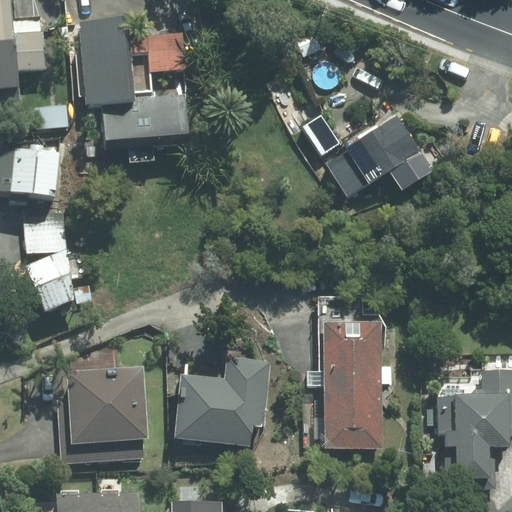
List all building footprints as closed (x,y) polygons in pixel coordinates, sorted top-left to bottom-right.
[(5,0),(0,0),(0,63),(2,64),(3,74),(37,71),(34,34),(8,36),(5,0)] [(102,104),(106,152),(183,146),(180,99),(124,103),(121,55),(140,54),(142,74),(179,72),(176,36),(120,40),(118,19),(78,22),(84,105),(102,104)] [(316,33),(296,45),(306,62),(326,50),(316,33)] [(317,166),(336,199),(411,155),(389,118),(333,151),(336,155),(317,166)] [(0,151),(0,195),(39,200),(44,156),(0,151)] [(20,214),(20,253),(60,253),(59,220),(20,214)] [(55,254),(15,268),(31,313),(56,304),(55,254)] [(372,325),(311,326),(313,450),(374,449),(372,325)] [(165,378),(158,441),(236,449),(238,429),(252,431),(258,364),(214,360),(211,382),(165,378)] [(129,371),(55,375),(56,402),(52,402),(55,465),(134,460),(129,371)] [(437,397),(428,398),(429,436),(437,435),(438,481),(477,480),(477,449),(500,448),(499,436),(509,436),(509,430),(511,429),(511,373),(474,374),(474,392),(457,393),(456,379),(436,380),(437,397)] [(126,511),(126,495),(45,498),(45,511),(126,511)]
